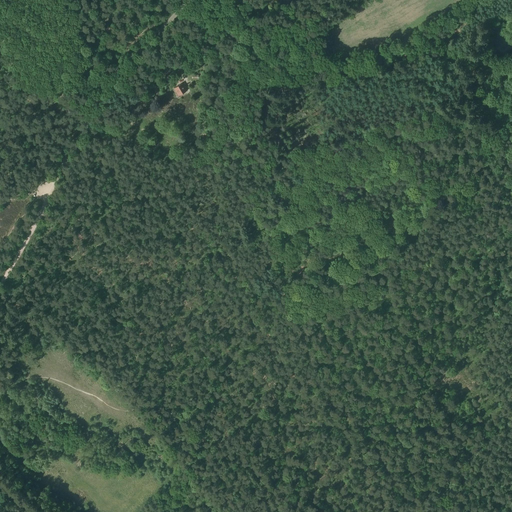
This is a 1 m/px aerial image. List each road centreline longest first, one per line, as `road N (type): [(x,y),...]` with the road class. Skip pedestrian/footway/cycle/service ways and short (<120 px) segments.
road 1 (track): [(50,187),(51,198),(66,202),(162,195),(296,328)]
road 2 (unclassified): [(0,202),(50,187),(110,76),(186,0)]
road 3 (track): [(233,0),(265,83),(260,134),(238,161),(162,195)]
